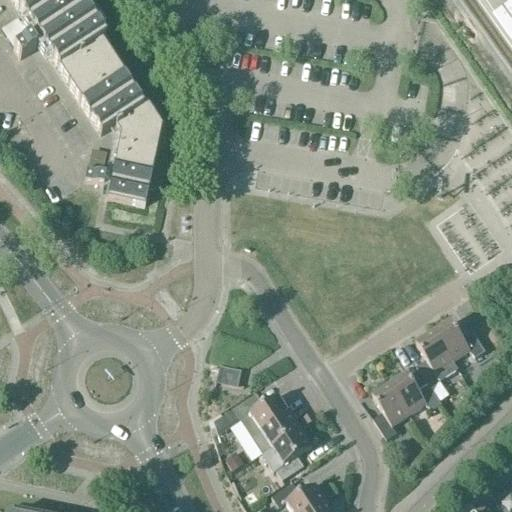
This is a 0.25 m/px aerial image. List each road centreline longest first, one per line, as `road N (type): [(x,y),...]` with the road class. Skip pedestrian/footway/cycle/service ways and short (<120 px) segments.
road 1 (unclassified): [(206,268),(206,199),(219,122),(164,31)]
road 2 (residential): [(321,380),(252,276),(206,268)]
road 3 (residential): [(321,380),(462,287)]
road 4 (residential): [(365,511),(371,462),(321,380)]
road 5 (secondary): [(82,345),(0,243)]
